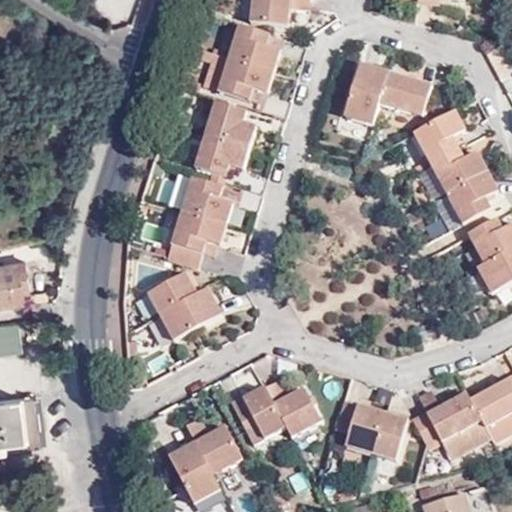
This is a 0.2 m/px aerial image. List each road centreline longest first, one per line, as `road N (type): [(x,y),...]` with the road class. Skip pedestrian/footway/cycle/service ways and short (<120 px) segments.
road 1 (secondary): [(144,67),(93,277),(92,346),(120,511)]
road 2 (residential): [(40,0),(144,67)]
